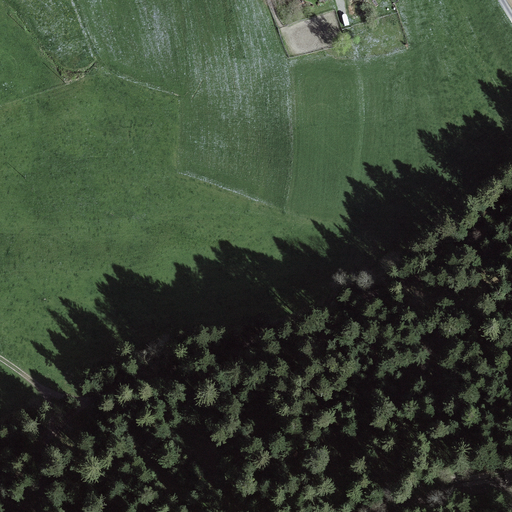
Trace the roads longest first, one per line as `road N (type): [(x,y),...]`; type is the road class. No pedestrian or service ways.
road 1 (track): [(39,386),(75,395),(132,393),(210,370),(434,269),(511,223)]
road 2 (track): [(0,357),(39,386),(47,403),(52,451),(30,511)]
road 3 (track): [(511,486),(450,492),(388,511)]
